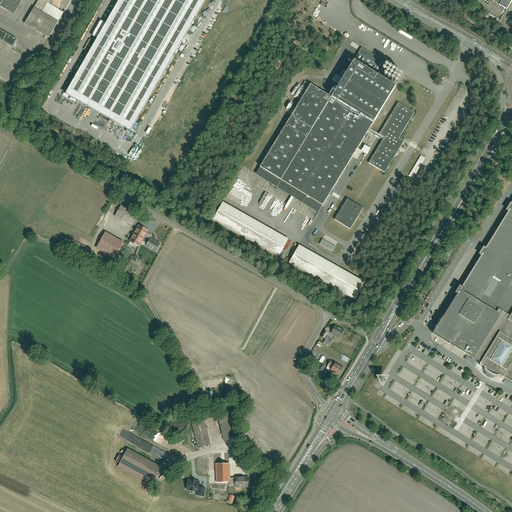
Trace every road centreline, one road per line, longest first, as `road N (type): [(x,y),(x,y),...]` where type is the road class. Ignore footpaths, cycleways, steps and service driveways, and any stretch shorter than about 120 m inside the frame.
road 1 (residential): [(327,313),(0,126)]
road 2 (secondary): [(496,141),(331,412)]
